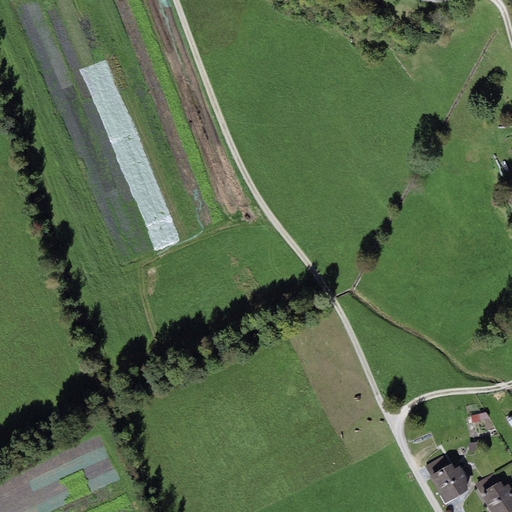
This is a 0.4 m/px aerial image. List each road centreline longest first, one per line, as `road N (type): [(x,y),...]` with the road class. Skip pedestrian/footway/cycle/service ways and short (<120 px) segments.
road 1 (residential): [(442,511),(326,288),(221,126),(176,0)]
road 2 (track): [(392,420),(432,393),(511,385)]
